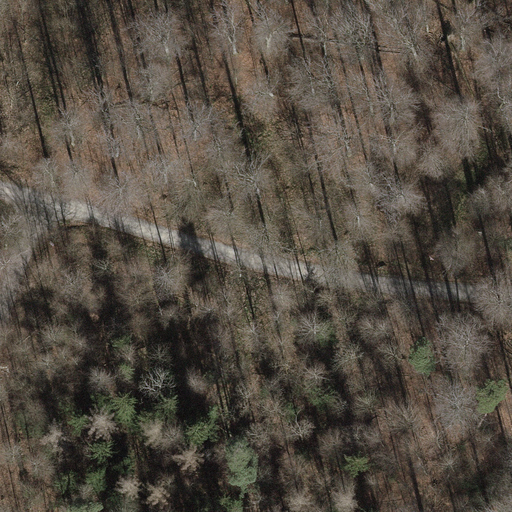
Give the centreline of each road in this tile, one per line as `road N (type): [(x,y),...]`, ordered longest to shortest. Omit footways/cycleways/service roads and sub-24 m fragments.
road 1 (track): [(0,190),(331,278),(511,294)]
road 2 (track): [(0,321),(42,200)]
